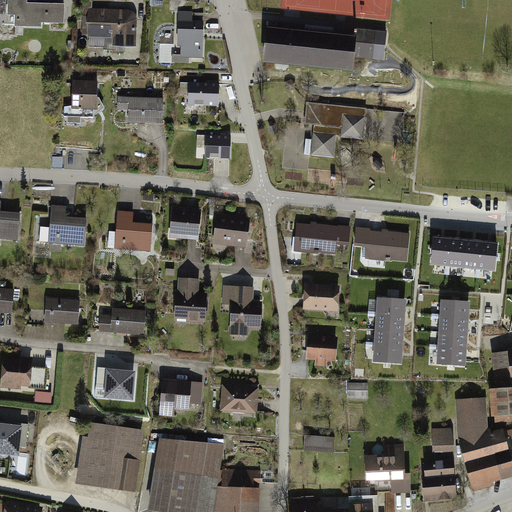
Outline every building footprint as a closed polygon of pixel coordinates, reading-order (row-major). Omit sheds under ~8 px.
[(27,0),(8,0),(8,16),(15,16),(15,27),(42,27),(42,23),(65,23),(65,4),(27,3),(27,0)] [(93,0),(80,0),(79,38),(113,38),(113,47),(137,47),(137,16),(133,9),(128,7),(93,7),(93,0)] [(193,10),(180,10),(179,47),(182,47),(182,57),(202,57),(203,21),(193,20),(193,10)] [(334,35),(266,28),(263,65),(353,73),(354,60),(384,63),(387,33),(358,30),(335,28),(334,35)] [(98,81),(72,80),(71,108),(98,109),(98,81)] [(220,85),(190,83),(188,107),(219,108),(220,85)] [(164,96),(118,96),(118,111),(129,111),(129,123),(164,123),(164,96)] [(367,109),(307,104),(305,127),(314,127),(312,157),(335,159),(337,137),(341,138),(341,140),(364,142),(367,109)] [(231,137),(198,136),(197,159),(230,161),(231,137)] [(2,200),(0,200),(0,238),(20,240),(21,213),(1,212),(2,200)] [(68,206),(52,205),(49,243),(85,246),(87,219),(68,218),(68,206)] [(202,209),(173,207),(171,237),(200,239),(202,209)] [(134,211),(117,211),(116,249),(151,251),(152,224),(134,223),(134,211)] [(251,217),(217,214),(214,244),(247,248),(251,217)] [(350,228),(297,224),(295,252),(337,255),(337,249),(348,249),(350,228)] [(410,232),(356,228),(355,247),(367,248),(366,260),(408,263),(410,232)] [(499,238),(434,232),(431,261),(496,267),(499,238)] [(436,265),(436,273),(448,272),(448,264),(436,265)] [(200,279),(178,278),(176,321),(206,323),(208,294),(200,293),(200,279)] [(341,286),(305,284),(304,310),(340,312),(341,286)] [(15,288),(0,286),(0,312),(13,313),(15,288)] [(253,288),(224,287),(223,305),(231,305),(230,335),(249,336),(249,329),(261,330),(263,304),(253,304),(253,288)] [(407,295),(378,293),(376,327),(405,329),(407,295)] [(471,298),(442,296),(439,329),(468,331),(471,298)] [(81,300),(47,298),(45,323),(79,325),(81,300)] [(145,336),(147,311),(113,308),(112,315),(101,315),(100,333),(145,336)] [(405,329),(376,327),(374,358),(403,360),(405,329)] [(468,331),(439,329),(438,360),(467,362),(468,331)] [(338,338),(308,337),(307,360),(317,360),(316,366),(328,367),(328,362),(338,362),(338,338)] [(495,387),(511,385),(511,350),(491,353),(495,387)] [(20,361),(3,359),(1,388),(21,389),(21,387),(46,388),(47,369),(32,368),(32,358),(20,358),(20,361)] [(136,398),(137,367),(98,366),(98,386),(106,386),(106,398),(136,398)] [(203,382),(162,379),(160,416),(175,417),(175,411),(190,412),(190,405),(202,406),(203,382)] [(350,397),(370,397),(370,381),(350,381),(350,397)] [(259,387),(223,385),(221,412),(257,414),(259,387)] [(511,388),(490,390),(493,418),(511,416),(511,388)] [(37,401),(53,401),(53,391),(37,390),(37,401)] [(486,399),(456,401),(459,439),(474,493),(495,486),(494,483),(511,476),(511,459),(503,428),(491,430),(486,399)] [(23,426),(0,423),(0,457),(19,460),(23,426)] [(137,492),(144,432),(90,425),(88,438),(83,437),(77,485),(137,492)] [(452,429),(432,430),(433,454),(453,454),(452,429)] [(335,437),(305,436),(304,452),(334,454),(335,437)] [(226,444),(158,438),(149,511),(150,511),(260,511),(263,471),(224,468),(226,444)] [(384,456),(365,457),(367,482),(392,480),(393,494),(413,493),(412,474),(406,474),(404,443),(383,444),(384,456)] [(453,458),(423,461),(425,482),(422,482),(425,504),(458,500),(453,458)] [(372,511),(372,494),(290,497),(291,511),(372,511)] [(43,511),(44,508),(7,500),(5,511),(43,511)]
